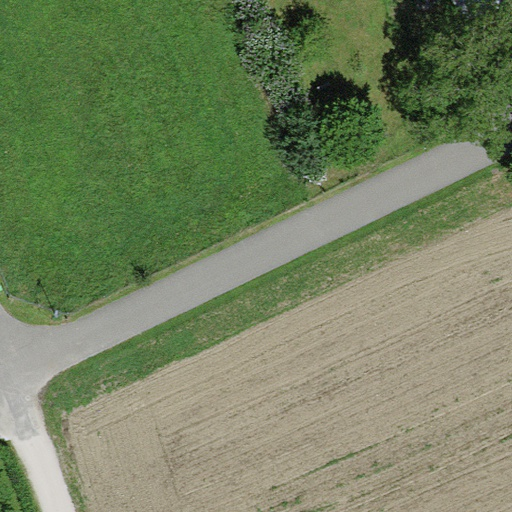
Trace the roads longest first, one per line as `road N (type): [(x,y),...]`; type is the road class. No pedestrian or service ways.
road 1 (residential): [(404,184),(0,374)]
road 2 (track): [(58,511),(0,358)]
